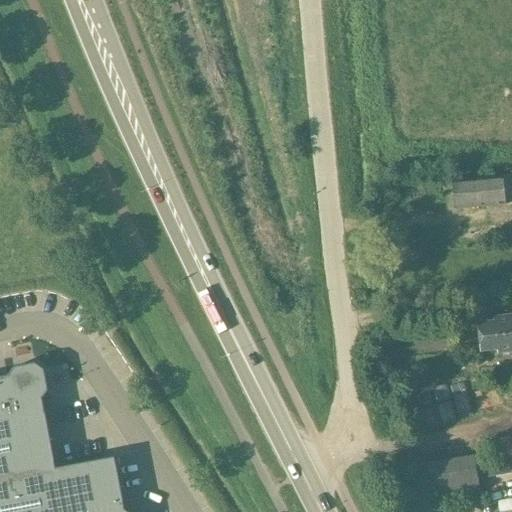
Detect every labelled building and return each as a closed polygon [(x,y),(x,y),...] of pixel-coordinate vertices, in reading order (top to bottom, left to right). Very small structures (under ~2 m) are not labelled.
[(459,205),(511,203),(511,176),(458,178),(459,205)] [(495,321),(479,323),(482,351),(499,349),(499,353),(511,351),(511,314),(495,317),(495,321)] [(0,511),(125,511),(115,457),(56,468),(43,397),(48,389),(44,369),(36,363),(15,367),(16,374),(0,377),(0,511)] [(501,456),(511,453),(511,433),(497,436),(501,456)] [(435,509),(483,500),(475,455),(426,464),(435,509)] [(502,459),(485,462),(487,476),(505,473),(502,459)]
